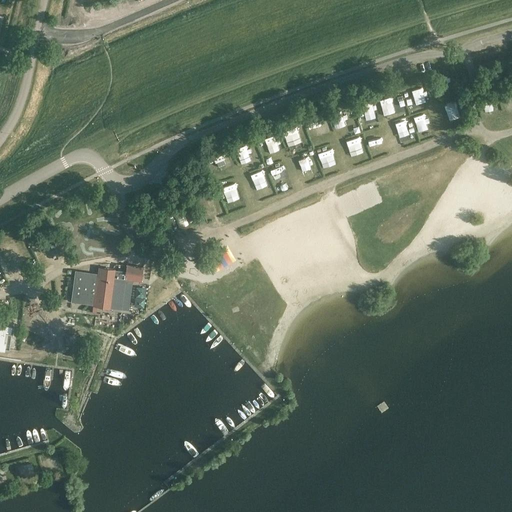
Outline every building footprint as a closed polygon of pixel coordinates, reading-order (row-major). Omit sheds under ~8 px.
[(439,90),(437,83),(426,87),(432,102),(442,99),(439,90)] [(405,94),(407,104),(417,103),(415,93),(405,94)] [(389,99),(380,101),(384,115),(392,112),(389,99)] [(445,103),(448,112),(458,108),(455,100),(445,103)] [(371,101),(358,105),(362,121),(375,118),(371,101)] [(392,121),(394,128),(406,125),(404,118),(392,121)] [(362,133),(365,142),(373,140),(370,131),(362,133)] [(345,137),(348,149),(356,147),(353,136),(345,137)] [(261,141),(265,150),(275,147),(271,137),(261,141)] [(234,150),(237,159),(247,156),(244,147),(234,150)] [(323,147),(315,149),(317,158),(325,157),(323,147)] [(310,150),(298,155),(301,164),(313,159),(310,150)] [(277,168),(268,172),(272,182),(282,177),(277,168)] [(257,189),(267,184),(262,172),(251,177),(257,189)] [(222,197),(231,193),(225,180),(216,185),(222,197)] [(200,197),(207,212),(216,208),(210,193),(200,197)] [(195,222),(189,206),(167,215),(173,230),(195,222)] [(0,254),(1,257),(18,248),(11,234),(0,239),(4,246),(0,247),(0,254)] [(218,272),(233,262),(224,247),(209,257),(218,272)] [(94,304),(93,306),(122,310),(125,288),(126,279),(141,281),(143,267),(127,265),(126,273),(115,272),(115,269),(98,267),(98,274),(76,271),(72,301),(94,304)] [(0,347),(10,349),(12,334),(5,333),(6,327),(0,325),(0,347)] [(84,358),(91,359),(93,351),(86,349),(84,358)] [(86,391),(88,386),(79,382),(77,387),(86,391)] [(80,432),(89,436),(97,425),(110,395),(99,390),(95,399),(84,427),(80,432)] [(86,394),(75,421),(85,424),(95,397),(86,394)] [(39,468),(53,464),(51,456),(37,460),(39,468)] [(14,476),(23,473),(20,463),(11,466),(14,476)]
